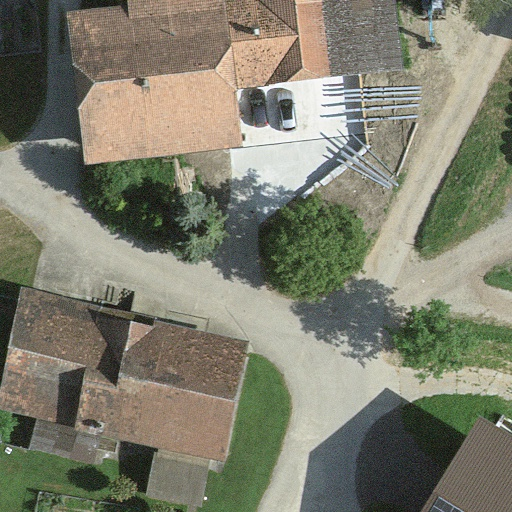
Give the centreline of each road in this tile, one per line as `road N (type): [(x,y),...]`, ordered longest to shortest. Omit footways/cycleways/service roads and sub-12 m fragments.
road 1 (unknown): [(112,240),(79,136),(82,0)]
road 2 (track): [(369,298),(511,232)]
